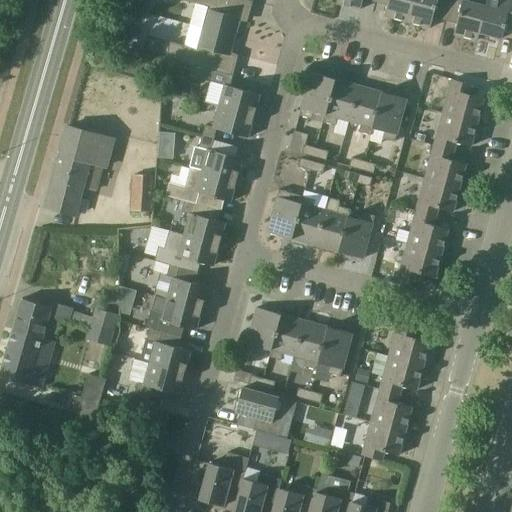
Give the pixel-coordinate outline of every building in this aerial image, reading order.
[(133,0),(133,2),(131,9),(144,12),(147,1),(142,0),(133,0)] [(182,0),(209,7),(203,28),(237,37),(243,14),(250,16),(254,2),(244,0),(182,0)] [(339,0),(338,4),(362,10),(363,0),(366,0),(376,3),(377,0),(339,0)] [(408,22),(414,0),(377,0),(376,3),(388,6),(385,16),(408,22)] [(414,0),(408,22),(431,28),(434,18),(446,21),(451,0),(414,0)] [(451,0),(446,21),(458,24),(455,34),(479,41),(481,33),(480,33),(487,7),(486,6),(488,0),(451,0)] [(511,0),(488,0),(486,6),(487,7),(480,33),(481,33),(503,39),(507,25),(511,26),(511,0)] [(140,25),(144,12),(131,9),(128,21),(134,23),(140,25)] [(136,47),(141,30),(127,26),(122,43),(136,47)] [(166,58),(194,66),(234,76),(237,62),(230,60),(237,37),(203,28),(198,49),(171,42),(166,58)] [(226,85),(220,107),(255,116),(260,94),(231,87),(234,76),(194,66),(191,76),(226,85)] [(315,112),(326,115),(335,79),(312,73),(300,116),(313,119),(315,112)] [(335,79),(326,115),(324,122),(336,126),(338,119),(350,122),(360,86),(335,79)] [(453,80),(444,113),(479,123),(485,99),(471,95),(473,85),(453,80)] [(360,86),(350,122),(362,125),(360,132),(372,136),(374,129),(384,93),(360,86)] [(384,93),(374,129),(385,132),(383,139),(396,142),(408,99),(384,93)] [(220,107),(215,127),(214,128),(218,129),(249,138),(255,116),(220,107)] [(444,113),(435,146),(455,151),(458,143),(472,147),(479,123),(444,113)] [(215,140),(218,129),(214,128),(215,127),(206,125),(203,136),(215,140)] [(97,190),(103,168),(105,168),(112,138),(68,126),(46,207),(77,215),(85,187),(97,190)] [(159,132),(159,141),(174,142),(175,133),(159,132)] [(191,168),(237,180),(243,159),(212,150),(215,140),(203,136),(200,148),(197,147),(191,168)] [(303,154),(315,157),(317,148),(305,145),(303,154)] [(435,146),(426,179),(461,188),(467,164),(453,160),(455,151),(435,146)] [(317,148),(315,157),(327,160),(330,152),(317,148)] [(299,167),(311,170),(314,162),(302,158),(299,167)] [(350,167),(362,170),(365,162),(352,158),(350,167)] [(326,165),(314,162),(311,170),(323,174),(326,165)] [(365,162),(362,170),(374,173),(377,165),(365,162)] [(166,196),(185,201),(186,200),(222,210),(224,200),(231,202),(237,180),(191,168),(186,187),(170,182),(166,196)] [(359,183),(361,175),(349,171),(346,180),(359,183)] [(132,210),(151,212),(153,175),(134,174),(132,210)] [(373,178),(361,175),(359,183),(371,187),(373,178)] [(426,179),(417,211),(437,217),(440,208),(454,212),(461,188),(426,179)] [(268,233),(292,239),(302,204),(291,201),(293,194),(280,190),(268,233)] [(304,197),(302,204),(292,239),(316,246),(326,210),(315,207),(317,200),(304,197)] [(185,235),(220,244),(226,223),(219,221),(222,210),(186,200),(185,201),(182,212),(191,214),(185,235)] [(326,210),(316,246),(341,252),(350,217),(352,210),(339,206),(338,213),(326,210)] [(417,211),(408,244),(443,254),(449,230),(435,226),(437,217),(417,211)] [(350,217),(341,252),(364,259),(376,216),(363,213),(361,220),(350,217)] [(155,261),(170,265),(198,273),(201,262),(214,266),(220,244),(185,235),(170,231),(165,248),(159,247),(155,261)] [(408,244),(399,277),(419,283),(422,274),(436,278),(443,254),(408,244)] [(91,247),(88,260),(108,265),(111,251),(91,247)] [(145,284),(152,261),(127,252),(119,275),(145,284)] [(156,296),(168,299),(203,308),(209,287),(195,283),(198,273),(170,265),(168,276),(162,274),(156,296)] [(121,288),(118,313),(144,316),(147,291),(121,288)] [(14,329),(43,337),(45,331),(47,323),(60,327),(62,319),(71,322),(75,309),(52,302),(51,307),(23,299),(14,329)] [(163,332),(182,337),(185,327),(197,330),(203,308),(168,299),(164,312),(152,309),(147,328),(151,329),(163,332)] [(261,347),(272,350),(281,314),(258,308),(246,350),(259,354),(261,347)] [(92,327),(93,324),(114,330),(119,315),(97,309),(95,318),(83,314),(80,324),(92,327)] [(281,314),(272,350),(270,357),(282,360),(284,354),(296,357),(306,321),(281,314)] [(371,319),(369,326),(379,329),(381,322),(371,319)] [(306,321),(296,357),(308,360),(306,367),(318,370),(320,363),(330,328),(306,321)] [(60,327),(47,323),(45,331),(58,335),(60,327)] [(111,346),(116,347),(120,332),(118,331),(114,330),(93,324),(92,327),(88,339),(111,346)] [(399,324),(390,357),(424,366),(431,342),(417,338),(419,329),(399,324)] [(330,328),(320,363),(331,366),(329,373),(342,377),(354,334),(330,328)] [(55,341),(43,337),(14,329),(4,367),(1,374),(34,384),(41,361),(49,363),(55,341)] [(142,361),(151,363),(185,372),(191,351),(179,348),(182,337),(163,332),(151,329),(142,361)] [(109,375),(128,378),(132,357),(113,353),(109,375)] [(424,366),(390,357),(381,389),(401,395),(403,386),(418,390),(424,366)] [(180,394),(185,372),(151,363),(145,384),(139,383),(136,394),(163,401),(166,390),(180,394)] [(358,368),(355,381),(367,385),(371,372),(358,368)] [(93,419),(94,419),(101,397),(101,396),(106,379),(103,378),(88,374),(81,397),(74,394),(69,412),(81,415),(82,416),(89,418),(90,418),(93,419)] [(264,379),(252,376),(250,384),(262,387),(264,379)] [(264,379),(262,387),(274,391),(277,382),(264,379)] [(277,412),(281,398),(244,388),(237,413),(258,418),(255,430),(273,435),(279,436),(285,414),(277,412)] [(297,397),(309,400),(312,392),(300,388),(297,397)] [(401,395),(381,389),(372,422),(407,432),(413,408),(399,404),(401,395)] [(312,392),(309,400),(322,404),(324,395),(312,392)] [(357,418),(361,401),(348,397),(343,414),(357,418)] [(407,432),(372,422),(363,455),(383,461),(386,452),(400,456),(407,432)] [(333,432),(319,428),(315,446),(328,449),(332,434),(333,432)] [(292,440),(279,436),(273,435),(269,449),(288,454),(292,440)] [(242,488),(245,478),(250,458),(228,453),(224,467),(210,463),(200,500),(225,507),(231,485),(242,488)] [(362,457),(350,454),(347,464),(359,468),(362,457)] [(245,478),(242,488),(235,511),(261,511),(265,501),(276,504),(280,488),(282,479),(260,473),(258,482),(245,478)] [(280,488),(276,504),(273,511),(300,511),(305,511),(312,511),(318,492),(318,489),(296,483),(294,491),(280,488)] [(318,492),(312,511),(350,511),(355,493),(333,487),(331,496),(318,492)] [(355,493),(350,511),(389,511),(392,503),(355,493)]
